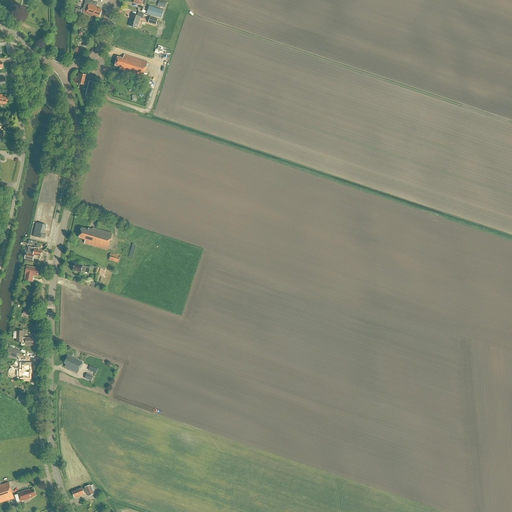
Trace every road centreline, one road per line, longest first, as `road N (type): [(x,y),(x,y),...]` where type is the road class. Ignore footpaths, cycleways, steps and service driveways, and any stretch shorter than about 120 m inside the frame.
road 1 (secondary): [(71,511),(52,437),(51,308),(79,150),(63,73)]
road 2 (residential): [(0,261),(24,139),(12,40)]
